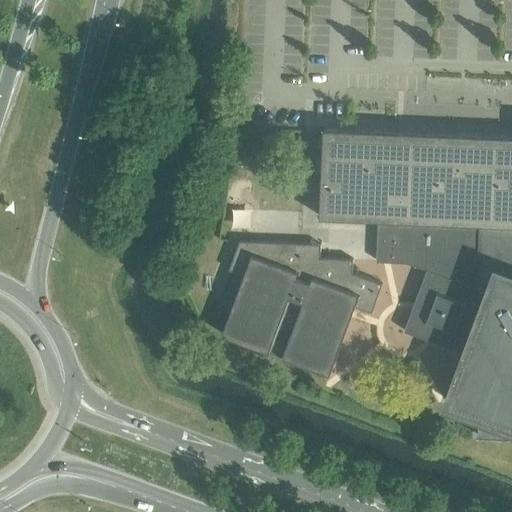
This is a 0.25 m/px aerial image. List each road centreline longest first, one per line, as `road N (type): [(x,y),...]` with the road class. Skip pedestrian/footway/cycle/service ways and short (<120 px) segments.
road 1 (secondary): [(31,303),(105,0)]
road 2 (secondary): [(374,511),(152,433)]
road 3 (secondary): [(67,407),(33,332),(0,303)]
road 4 (secondary): [(0,510),(45,487),(117,490)]
